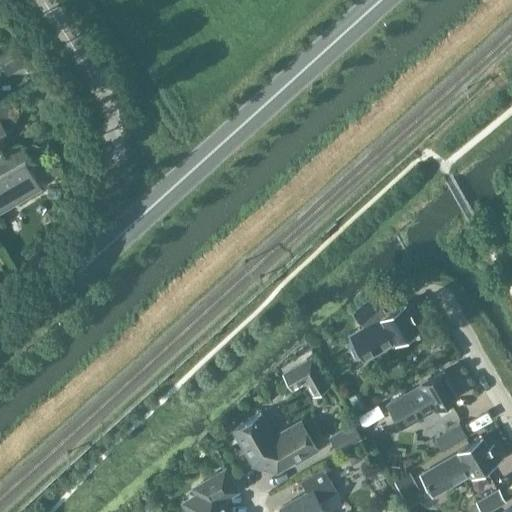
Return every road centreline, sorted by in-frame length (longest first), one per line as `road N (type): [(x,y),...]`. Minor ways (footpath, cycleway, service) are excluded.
road 1 (tertiary): [(0,346),(380,0)]
road 2 (residential): [(112,173),(98,84),(45,0)]
road 3 (residential): [(436,293),(511,423)]
